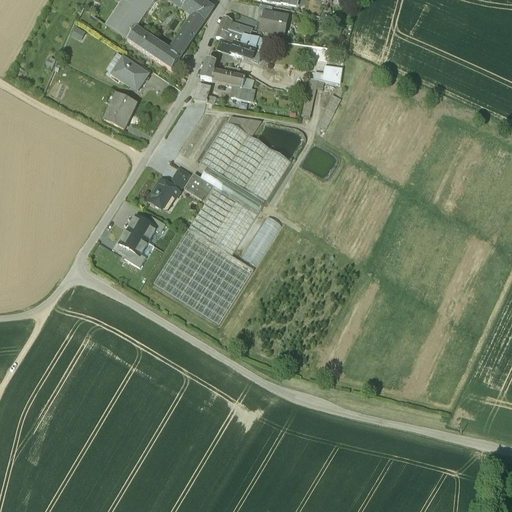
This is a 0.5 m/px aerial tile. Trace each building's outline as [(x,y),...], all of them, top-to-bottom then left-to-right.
[(156,0),(123,0),(120,6),(143,21),(144,19),(149,11),(156,0)] [(213,11),(197,0),(170,0),(194,17),(204,23),(213,11)] [(120,6),(106,27),(128,43),(136,31),(143,21),(120,6)] [(273,9),(260,6),(259,14),(264,16),(265,14),(272,16),(273,9)] [(272,16),(265,14),(264,16),(266,16),(265,23),(263,23),(261,33),(278,37),(280,28),(282,28),(286,29),(288,20),(272,16)] [(194,17),(174,47),(184,54),(204,23),(194,17)] [(224,18),(218,31),(219,32),(216,38),(225,41),(228,35),(226,34),(231,22),(224,18)] [(252,23),(243,18),(240,24),(249,29),(252,23)] [(79,42),(84,33),(74,28),(70,36),(79,42)] [(170,54),(136,31),(128,43),(171,73),(184,54),(174,47),(170,54)] [(245,48),(235,45),(231,55),(241,59),(244,52),(245,48)] [(141,65),(127,55),(123,60),(138,70),(141,65)] [(123,60),(112,77),(128,88),(129,87),(138,92),(148,78),(138,70),(123,60)] [(215,64),(208,61),(201,80),(212,83),(215,73),(214,72),(215,64)] [(321,67),(320,75),(312,73),(310,81),(339,86),(342,71),(321,67)] [(239,71),(226,68),(224,75),(245,80),(239,71)] [(224,75),(215,73),(212,83),(234,88),(241,89),(242,90),(245,80),(224,75)] [(304,95),(312,97),(316,81),(308,79),(304,95)] [(211,89),(199,86),(194,102),(206,104),(207,101),(211,89)] [(241,89),(234,88),(231,99),(239,101),(241,89)] [(134,104),(117,96),(104,122),(123,131),(128,122),(125,121),(134,104)] [(325,130),(339,100),(331,96),(316,127),(325,130)] [(226,123),(200,165),(207,169),(200,180),(214,189),(205,204),(154,285),(219,326),(253,272),(231,258),(291,164),(226,123)] [(189,176),(178,170),(171,181),(182,187),(189,176)] [(200,180),(194,176),(184,191),(205,204),(214,189),(200,180)] [(166,186),(159,182),(146,203),(154,208),(155,205),(163,210),(171,198),(175,200),(179,193),(167,185),(166,186)] [(165,227),(150,218),(146,225),(156,231),(155,232),(160,236),(165,227)] [(156,231),(146,225),(136,219),(127,232),(148,244),(155,232),(156,231)] [(242,259),(256,267),(280,226),(268,219),(261,230),(265,233),(258,244),(253,241),(242,259)] [(148,244),(127,232),(119,246),(129,252),(140,258),(141,256),(148,244)] [(106,247),(99,257),(106,262),(113,251),(106,247)] [(140,258),(129,252),(124,261),(140,270),(146,260),(141,256),(140,258)]
